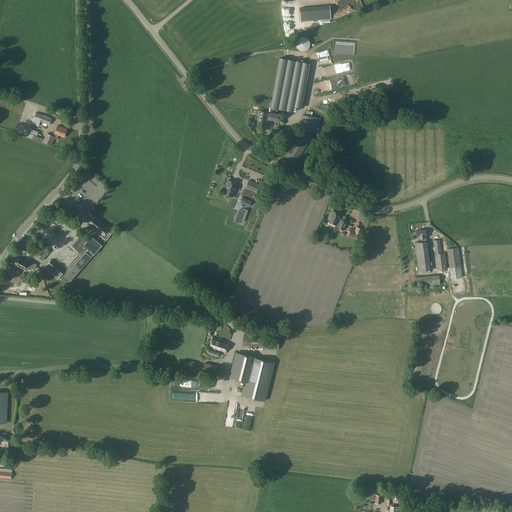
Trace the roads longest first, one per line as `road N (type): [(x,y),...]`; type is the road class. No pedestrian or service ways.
road 1 (unclassified): [(511,183),(474,180),(404,210),(359,209),(251,156),(127,0)]
road 2 (unclassified): [(0,262),(79,157),(78,0)]
road 3 (unclassified): [(279,329),(0,297)]
